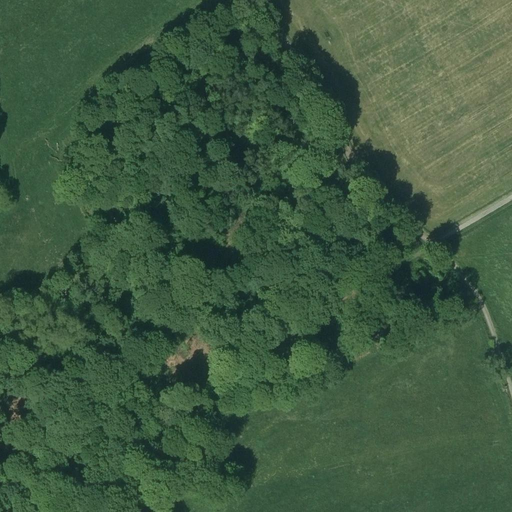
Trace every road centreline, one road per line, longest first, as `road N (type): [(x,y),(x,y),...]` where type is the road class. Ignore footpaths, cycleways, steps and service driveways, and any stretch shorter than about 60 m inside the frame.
road 1 (track): [(511,392),(467,282),(363,179),(256,0)]
road 2 (unknown): [(227,377),(434,245)]
road 3 (unknown): [(119,511),(216,468),(202,429),(224,414),(227,377)]
road 4 (unknown): [(0,324),(16,331),(49,404),(56,511)]
